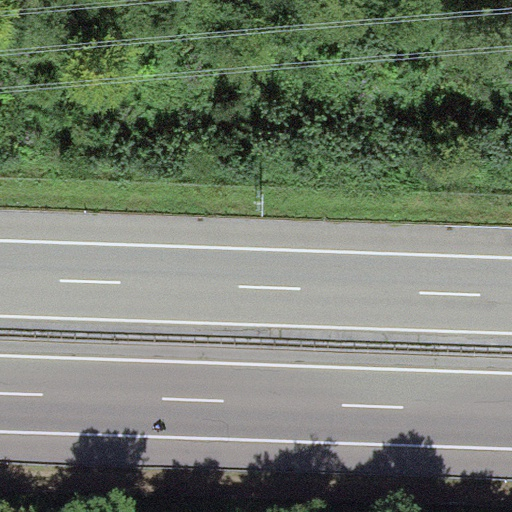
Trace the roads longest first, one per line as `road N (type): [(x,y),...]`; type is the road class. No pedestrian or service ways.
road 1 (motorway): [(0,393),(511,410)]
road 2 (motorway): [(511,293),(0,277)]
